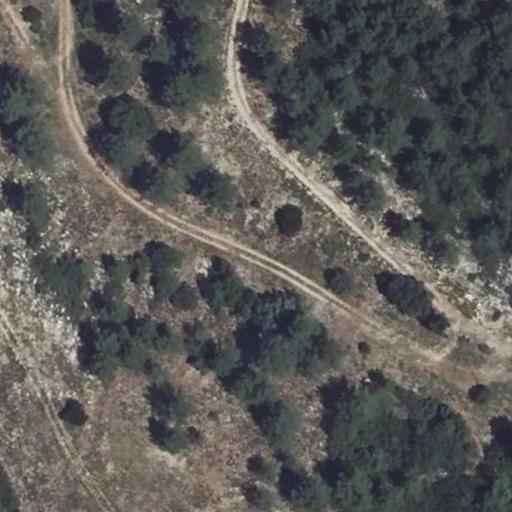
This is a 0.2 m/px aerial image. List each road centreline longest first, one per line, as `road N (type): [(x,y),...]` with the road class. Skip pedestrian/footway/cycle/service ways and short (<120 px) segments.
road 1 (track): [(63,0),(71,108),(92,158),(192,233),(312,284),(444,368),(479,380),(499,370),(497,349),(247,112),(232,81),(245,0)]
road 2 (track): [(0,8),(71,108)]
